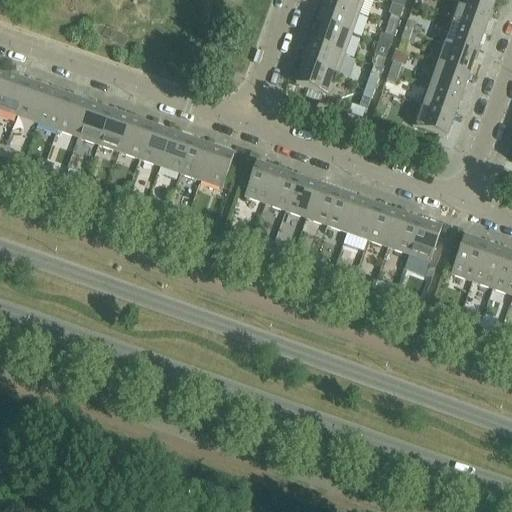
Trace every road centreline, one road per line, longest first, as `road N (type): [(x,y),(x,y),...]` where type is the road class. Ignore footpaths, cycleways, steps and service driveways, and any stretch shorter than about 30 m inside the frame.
road 1 (secondary): [(511,430),(0,247)]
road 2 (secondary): [(0,309),(511,489)]
road 3 (residential): [(0,34),(245,122)]
road 4 (residential): [(462,199),(245,122)]
road 5 (residential): [(462,199),(511,61)]
road 6 (residential): [(245,122),(288,0)]
